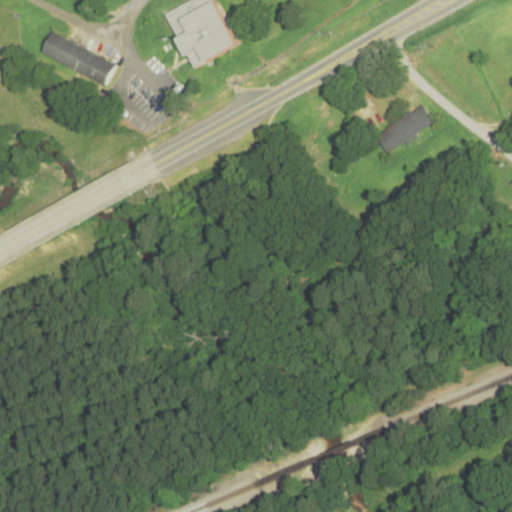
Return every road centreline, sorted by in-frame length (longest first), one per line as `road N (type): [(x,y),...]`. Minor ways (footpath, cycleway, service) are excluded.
road 1 (primary): [(0,251),(157,164)]
road 2 (residential): [(385,33),(416,76),(511,154)]
road 3 (primary): [(296,83),(442,0)]
road 4 (primary): [(157,164),(296,83)]
